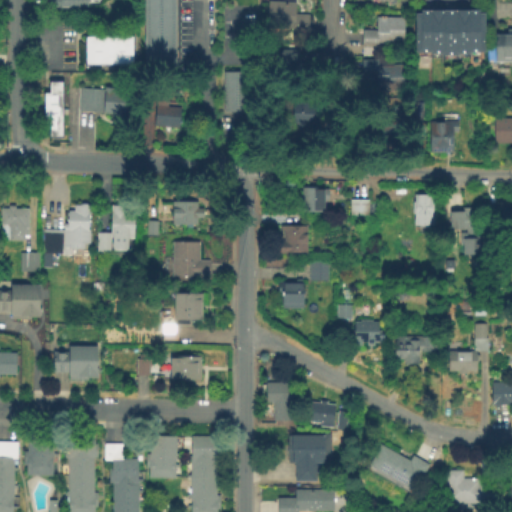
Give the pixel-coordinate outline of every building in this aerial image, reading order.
[(173,0),(173,76),(142,75),(142,0),(173,0)] [(309,38),(290,37),(290,29),(267,28),(268,2),(294,3),(294,16),(310,16),(309,38)] [(483,54),(469,54),(469,12),(478,11),(478,15),(483,15),(483,54)] [(430,55),(414,55),(414,16),(419,16),(419,12),(430,12),(430,55)] [(442,54),(430,55),(430,12),(442,12),(442,54)] [(456,57),(442,57),(442,54),(442,12),(456,12),(456,57)] [(469,54),(469,57),(456,57),(456,12),(469,12),(469,54)] [(401,46),(376,46),(376,56),(360,56),(360,31),(375,32),(375,18),(402,19),(401,46)] [(511,63),(493,63),(493,35),(504,35),(504,30),(511,30),(511,63)] [(95,61),(83,61),(83,35),(95,35),(95,61)] [(107,62),(95,61),(95,35),(107,35),(107,62)] [(119,62),(107,62),(107,35),(119,35),(119,62)] [(130,62),(119,62),(119,35),(130,35),(130,62)] [(311,83),(265,83),(265,56),(311,57),(311,83)] [(402,91),(374,92),(374,79),(361,79),(361,61),(375,60),(375,66),(401,65),(402,91)] [(220,114),(221,73),(241,73),(241,114),(220,114)] [(60,108),(42,109),(41,92),(47,92),(47,80),(59,80),(60,108)] [(126,113),(77,109),(78,86),(102,88),(103,84),(110,85),(109,89),(128,90),(126,113)] [(330,89),(329,117),(316,117),(317,89),(330,89)] [(181,106),(179,126),(154,124),(157,95),(168,96),(167,105),(181,106)] [(314,102),(312,122),(305,122),(305,126),(298,125),(299,122),(292,122),(293,100),(314,102)] [(423,101),(422,117),(412,116),(413,100),(423,101)] [(61,135),(47,136),(46,126),(42,126),(42,109),(60,108),(61,135)] [(511,150),(511,151),(511,144),(493,145),(492,116),(511,115),(511,150)] [(450,149),(426,150),(425,119),(455,118),(456,130),(450,130),(450,149)] [(398,147),(376,147),(376,121),(398,121),(398,147)] [(327,186),(327,199),(321,199),(321,210),(285,209),(286,185),(327,186)] [(431,193),(431,222),(411,222),(411,193),(431,193)] [(367,198),(366,216),(347,215),(347,198),(367,198)] [(202,216),(195,216),(195,224),(169,223),(170,199),(195,200),(195,206),(202,206),(202,216)] [(88,240),(83,240),(83,246),(77,246),(77,253),(50,253),(50,266),(40,266),(41,227),(62,227),(62,221),(65,221),(66,208),(72,208),(72,202),(88,202),(88,240)] [(27,232),(22,232),(22,238),(0,238),(0,203),(14,203),(14,206),(27,206),(27,232)] [(131,236),(126,236),(126,249),(110,248),(111,236),(108,236),(107,251),(95,250),(95,230),(108,230),(108,203),(132,204),(131,236)] [(458,253),(458,228),(445,227),(445,209),(460,209),(460,204),(473,204),(473,209),(481,209),(481,253),(458,253)] [(511,205),(511,231),(499,231),(499,205),(511,205)] [(156,218),(156,233),(145,233),(145,218),(156,218)] [(305,251),(276,251),(276,242),(279,242),(279,230),(276,230),(276,223),(305,223),(305,251)] [(169,278),(169,239),(196,239),(196,258),(207,258),(207,278),(169,278)] [(37,270),(18,270),(18,250),(37,250),(37,270)] [(327,278),(307,279),(307,256),(326,256),(327,278)] [(301,306),(279,306),(279,290),(274,290),(274,281),(301,281),(301,306)] [(38,314),(28,314),(28,317),(8,317),(8,309),(0,309),(0,288),(8,289),(8,283),(39,283),(38,314)] [(200,318),(188,318),(188,324),(172,324),(172,290),(200,290),(200,318)] [(350,317),(334,317),(334,302),(350,302),(350,317)] [(485,313),(474,314),(474,306),(485,305),(485,313)] [(380,341),(372,340),(372,344),(365,344),(365,340),(359,340),(359,345),(350,345),(351,320),(357,320),(357,317),(370,317),(370,320),(376,320),(376,328),(381,328),(380,341)] [(484,337),(471,337),(471,321),(484,321),(484,337)] [(416,362),(401,362),(401,357),(391,357),(391,334),(433,334),(433,350),(416,350),(416,362)] [(95,375),(86,375),(86,378),(65,378),(65,369),(50,369),(51,350),(67,350),(67,344),(95,344),(95,375)] [(474,369),(464,369),(464,372),(455,372),(455,369),(445,369),(445,349),(474,349),(474,369)] [(14,372),(0,372),(0,350),(15,351),(14,372)] [(148,373),(134,373),(134,351),(149,352),(148,373)] [(199,354),(199,383),(166,383),(166,354),(199,354)] [(511,402),(489,403),(489,380),(509,380),(509,367),(511,367),(511,402)] [(271,419),(270,400),(264,400),(264,380),(290,380),(291,419),(271,419)] [(331,426),(316,424),(316,421),(303,419),(305,399),(317,400),(317,397),(325,398),(324,401),(333,402),(331,426)] [(343,428),(334,427),(336,409),(346,410),(343,428)] [(293,479),(292,461),(285,461),(285,433),(310,433),(310,430),(329,430),(329,455),(322,455),(322,462),(313,462),(314,479),(293,479)] [(92,457),(65,456),(61,456),(61,451),(67,451),(67,431),(93,431),(93,442),(95,442),(95,457),(92,457)] [(51,456),(21,455),(21,448),(24,448),(25,432),(51,433),(51,456)] [(174,458),(144,457),(144,451),(148,451),(149,433),(174,434),(174,451),(178,451),(177,458),(174,458)] [(188,459),(184,459),(184,454),(189,454),(189,434),(214,433),(214,442),(216,442),(216,455),(213,455),(213,459),(188,459)] [(12,475),(0,475),(0,439),(16,440),(16,457),(12,457),(12,464),(16,464),(16,469),(12,469),(12,475)] [(412,489),(366,463),(378,441),(407,458),(410,453),(427,463),(412,489)] [(135,475),(106,474),(106,467),(110,467),(110,458),(102,458),(102,442),(120,442),(120,456),(135,456),(135,475)] [(51,456),(50,474),(24,474),(24,462),(21,462),(21,455),(51,456)] [(92,477),(65,477),(65,456),(92,457),(92,477)] [(173,476),(147,476),(147,465),(144,465),(144,457),(174,458),(174,462),(178,462),(178,469),(173,469),(173,476)] [(188,476),(183,476),(183,473),(188,473),(188,459),(213,459),(213,476),(188,476)] [(487,502),(442,502),(443,468),(461,468),(460,476),(476,476),(475,482),(487,482),(487,502)] [(136,499),(110,499),(111,482),(106,482),(106,474),(135,475),(136,475),(136,499)] [(12,498),(9,498),(0,497),(0,475),(12,475),(12,483),(16,483),(15,488),(12,488),(12,498)] [(188,495),(184,495),(184,491),(188,491),(188,476),(213,476),(213,492),(217,492),(217,495),(188,495)] [(95,497),(65,497),(65,493),(62,493),(62,489),(65,489),(65,477),(92,477),(92,490),(95,490),(95,497)] [(296,511),(275,511),(275,496),(292,496),(292,487),(332,486),(332,509),(296,509),(296,511)] [(217,507),(215,507),(215,511),(188,511),(188,507),(184,507),(184,503),(188,503),(188,495),(217,495),(217,507)] [(0,511),(0,497),(9,498),(9,511),(0,511)] [(54,511),(46,511),(46,497),(54,497),(54,511)] [(92,511),(65,511),(65,497),(95,497),(95,505),(92,505),(92,511)] [(110,511),(110,499),(136,499),(136,511),(110,511)]
